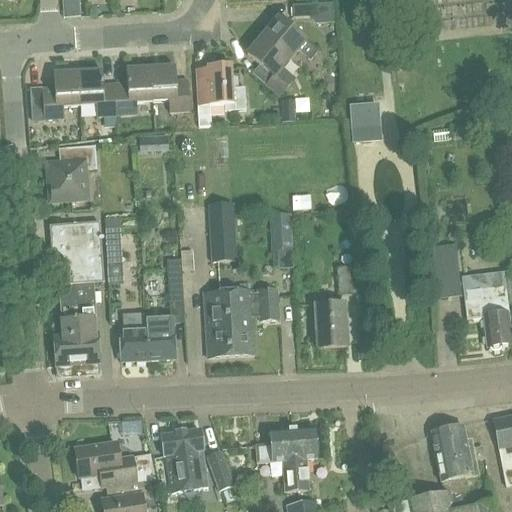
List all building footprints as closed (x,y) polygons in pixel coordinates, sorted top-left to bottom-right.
[(318,18),(317,5),(292,7),(293,19),(318,18)] [(278,19),(262,37),(289,61),(298,51),(310,62),(317,53),(278,19)] [(279,98),(280,97),(294,81),(282,70),(289,61),(262,37),(247,56),(273,79),(266,87),(279,98)] [(207,67),(207,70),(208,80),(196,80),(198,129),(210,128),(209,108),(224,107),(224,113),(246,112),(244,89),(232,90),(231,66),(207,67)] [(175,69),(150,70),(152,104),(169,103),(169,115),(188,114),(187,82),(175,83),(175,69)] [(126,85),(115,86),(116,118),(135,117),(135,105),(152,104),(150,70),(125,71),(126,85)] [(102,73),(78,74),(79,108),(95,107),(95,119),(116,118),(115,86),(103,86),(102,73)] [(63,109),(79,108),(78,74),(53,75),(54,90),(41,91),(42,122),(63,121),(63,109)] [(297,101),(285,107),(283,108),(290,122),(304,115),(297,101)] [(352,144),(357,144),(380,142),(377,108),(349,110),(352,144)] [(139,138),(140,155),(168,153),(168,137),(139,138)] [(97,172),(95,148),(66,150),(67,165),(47,166),(50,204),(88,201),(86,173),(97,172)] [(233,206),(208,207),(210,244),(235,242),(233,206)] [(274,230),(276,254),(293,253),(291,215),(269,217),(270,229),(274,230)] [(95,334),(93,285),(104,284),(99,224),(49,228),(54,288),(58,288),(62,337),(52,338),(55,370),(98,366),(95,334)] [(108,287),(124,287),(120,229),(105,230),(108,287)] [(235,242),(210,244),(211,265),(237,264),(235,242)] [(432,250),(433,258),(437,301),(461,298),(455,247),(432,250)] [(188,273),(199,273),(198,253),(187,254),(188,273)] [(175,332),(174,326),(185,325),(181,262),(167,263),(170,316),(162,317),(162,321),(146,322),(145,316),(143,316),(146,363),(174,362),(173,332),(175,332)] [(350,268),(337,270),(339,296),(360,294),(359,267),(358,267),(350,268)] [(501,276),(461,280),(467,322),(483,320),(487,351),(490,350),(492,353),(500,352),(502,349),(510,347),(506,316),(501,276)] [(207,360),(255,359),(254,320),(260,320),(260,325),(278,324),(277,294),(259,294),(259,297),(253,298),(253,295),(205,296),(207,360)] [(317,307),(319,351),(345,350),(343,306),(317,307)] [(118,364),(146,363),(143,316),(122,317),(123,333),(118,333),(118,334),(117,334),(118,364)] [(511,419),(492,424),(506,490),(511,488),(511,419)] [(439,485),(471,479),(479,478),(476,463),(479,462),(482,477),(479,480),(480,483),(488,481),(482,448),(473,449),(472,441),(464,442),(461,430),(430,436),(439,485)] [(314,431),(291,433),(295,495),(307,495),(305,464),(316,463),(314,431)] [(208,490),(199,433),(160,439),(163,459),(166,459),(171,495),(208,490)] [(285,496),(295,495),(291,433),(270,434),(271,448),(255,449),(256,468),(283,466),(285,496)] [(104,476),(106,490),(153,483),(156,482),(151,462),(148,463),(147,462),(133,464),(133,463),(119,465),(116,446),(75,452),(79,480),(104,476)] [(221,453),(206,459),(219,494),(234,488),(221,453)] [(155,504),(152,484),(154,483),(153,483),(106,490),(105,490),(107,503),(101,504),(102,511),(143,511),(142,506),(155,504)] [(405,503),(391,506),(392,511),(493,511),(492,504),(455,511),(450,511),(447,494),(405,503)] [(81,502),(86,511),(100,505),(95,495),(81,502)] [(392,511),(391,506),(389,497),(370,501),(370,502),(366,503),(367,511),(371,510),(371,511),(390,511),(392,511)]
